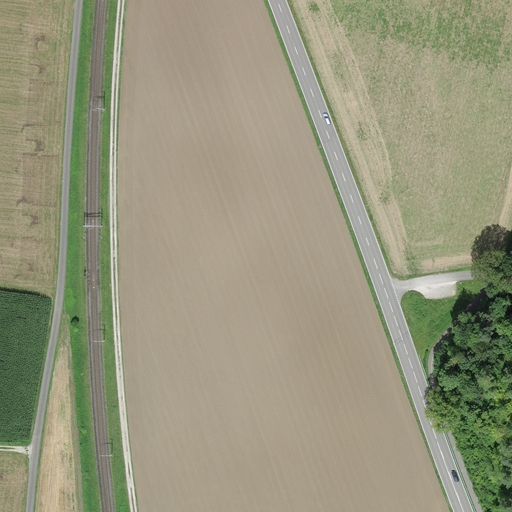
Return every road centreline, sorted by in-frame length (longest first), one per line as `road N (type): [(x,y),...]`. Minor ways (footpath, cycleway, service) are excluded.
road 1 (secondary): [(277,0),(465,511)]
road 2 (track): [(121,0),(112,218),(134,511)]
road 3 (track): [(441,398),(435,351),(500,277)]
